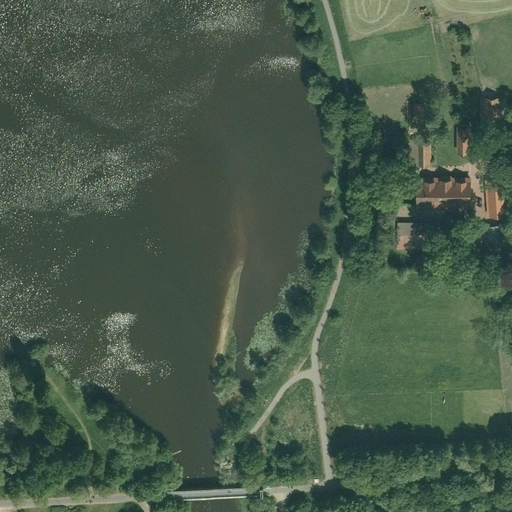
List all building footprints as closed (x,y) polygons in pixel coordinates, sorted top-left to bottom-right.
[(500,87),(478,88),(480,116),(502,115),(500,87)] [(455,115),(455,142),(469,142),(469,115),(455,115)] [(432,164),(432,137),(408,137),(408,164),(432,164)] [(424,176),(423,203),(476,204),(477,177),(424,176)] [(488,191),(488,207),(500,206),(499,191),(488,191)] [(398,215),(398,239),(431,239),(431,215),(398,215)] [(497,226),(473,225),(473,238),(497,238),(497,226)]
